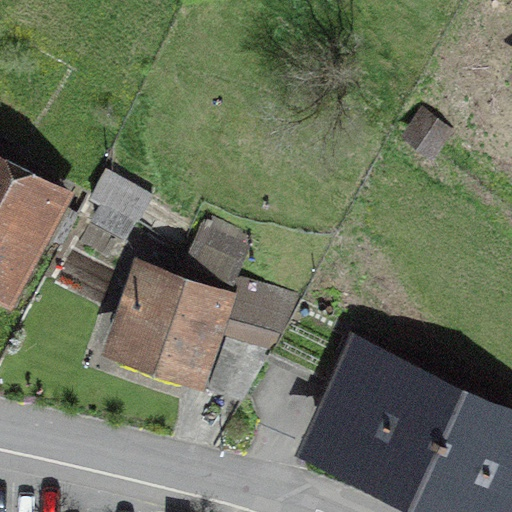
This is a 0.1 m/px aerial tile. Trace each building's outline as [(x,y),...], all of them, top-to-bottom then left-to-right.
[(511,50),(502,64),(511,71),(511,50)] [(0,300),(14,309),(83,198),(0,146),(0,300)] [(118,171),(97,205),(144,233),(165,200),(118,171)] [(208,240),(195,267),(231,284),(243,258),(208,240)] [(144,261),(110,352),(210,389),(244,299),(144,261)] [(301,319),(282,349),(312,367),(330,337),(301,319)] [(511,511),(511,407),(359,330),(299,446),(430,511),(511,511)] [(239,345),(218,395),(250,409),(272,359),(239,345)]
